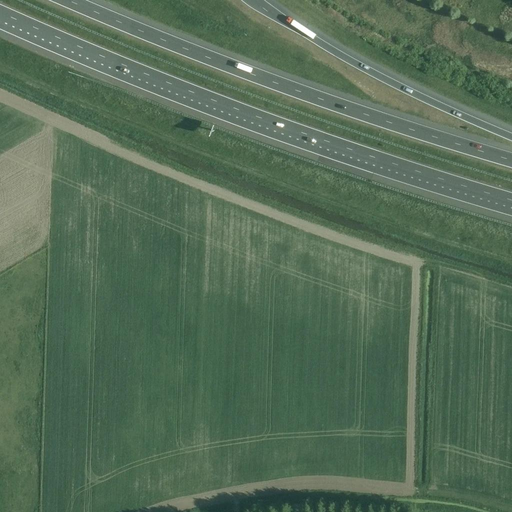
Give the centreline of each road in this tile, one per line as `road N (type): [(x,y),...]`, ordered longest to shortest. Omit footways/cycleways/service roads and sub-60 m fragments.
road 1 (motorway): [(0,12),(291,129),(511,199)]
road 2 (motorway): [(511,160),(298,91),(67,0)]
road 3 (motorway): [(511,137),(355,63),(255,0)]
